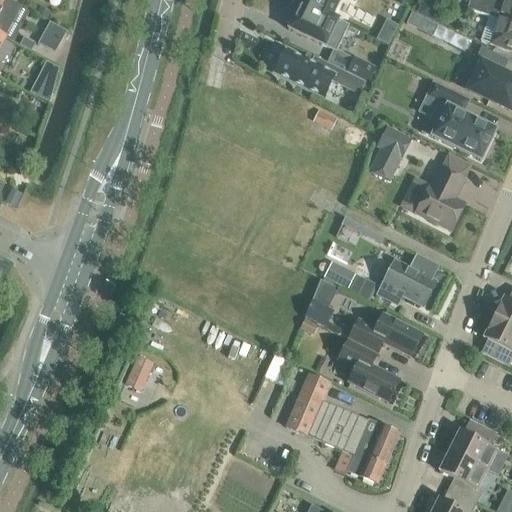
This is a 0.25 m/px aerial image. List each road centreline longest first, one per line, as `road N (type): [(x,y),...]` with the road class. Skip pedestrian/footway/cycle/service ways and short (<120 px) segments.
road 1 (tertiary): [(77,278),(161,0)]
road 2 (tertiary): [(0,458),(77,278)]
road 3 (residential): [(443,374),(511,201)]
road 4 (residential): [(402,511),(443,374)]
